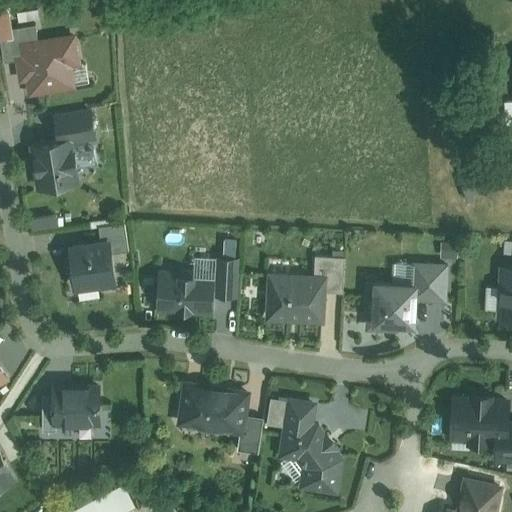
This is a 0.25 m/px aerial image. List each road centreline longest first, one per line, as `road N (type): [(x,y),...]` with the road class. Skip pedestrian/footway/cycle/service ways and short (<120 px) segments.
road 1 (residential): [(413,365),(325,367),(164,340),(59,350),(35,339),(20,310),(0,149)]
road 2 (residential): [(413,365),(407,458),(394,498)]
